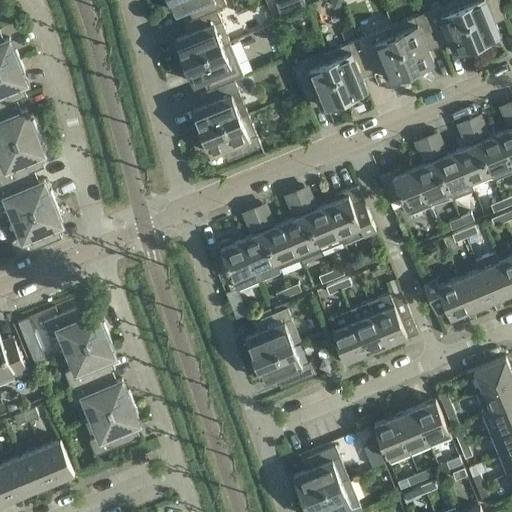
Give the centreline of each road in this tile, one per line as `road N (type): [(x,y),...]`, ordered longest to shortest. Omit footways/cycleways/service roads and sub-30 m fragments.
road 1 (residential): [(100,247),(35,0)]
road 2 (unclassified): [(440,362),(356,140)]
road 3 (residential): [(145,228),(82,0)]
road 4 (residential): [(179,467),(100,247)]
road 5 (residential): [(255,432),(186,209)]
road 6 (residential): [(186,209),(134,0)]
road 7 (residential): [(255,432),(440,362)]
road 8 (residential): [(186,209),(356,140)]
road 9 (residential): [(356,140),(511,75)]
